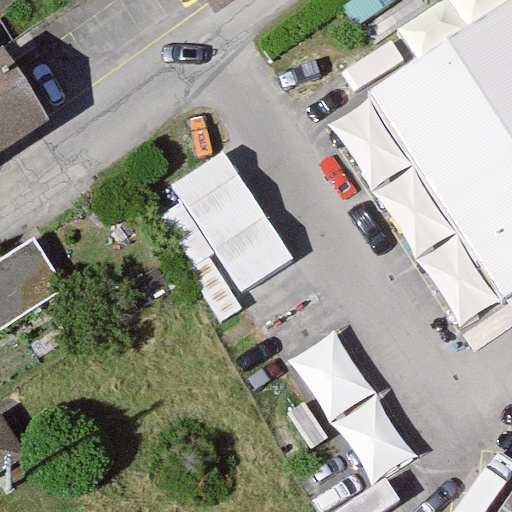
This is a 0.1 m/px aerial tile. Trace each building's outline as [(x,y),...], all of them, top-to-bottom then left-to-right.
[(237,0),(205,0),(215,15),(237,0)] [(511,22),(375,111),(506,314),(511,310),(511,22)] [(0,153),(50,119),(4,47),(0,49),(0,153)] [(161,189),(233,298),(293,259),(220,149),(161,189)] [(39,241),(0,260),(0,328),(67,295),(39,241)] [(338,329),(293,355),(366,482),(411,456),(338,329)] [(0,466),(22,451),(0,420),(0,466)]
